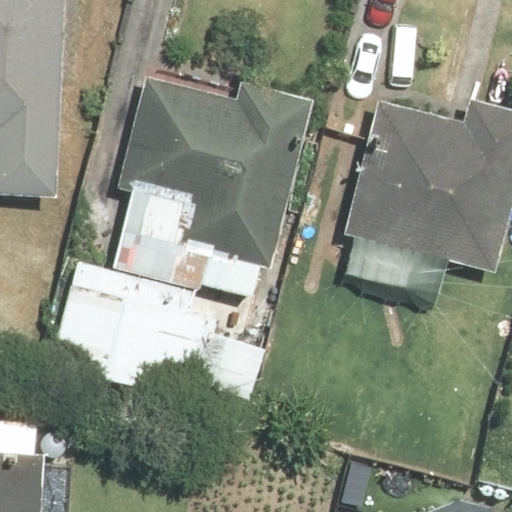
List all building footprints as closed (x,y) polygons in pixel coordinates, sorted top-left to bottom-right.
[(0,0),(0,197),(43,200),(53,0),(0,0)] [(249,306),(299,100),(222,80),(219,93),(129,71),(99,196),(116,200),(99,269),(189,291),(249,306)] [(486,283),(511,171),(511,117),(450,103),(447,120),(362,100),(328,246),(486,283)] [(185,408),(190,389),(239,401),(252,350),(203,338),(207,319),(183,313),(189,291),(99,269),(69,262),(42,373),(185,408)] [(0,511),(66,511),(70,462),(19,459),(0,457),(0,511)] [(466,485),(395,511),(501,511),(494,493),(466,485)]
